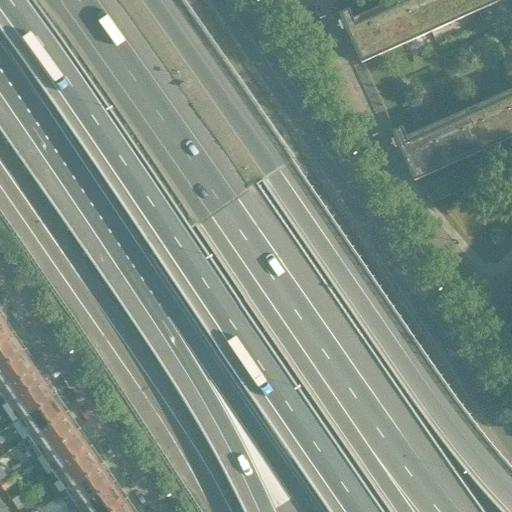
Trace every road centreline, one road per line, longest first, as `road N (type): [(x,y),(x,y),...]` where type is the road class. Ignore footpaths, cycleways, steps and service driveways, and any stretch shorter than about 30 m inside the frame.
road 1 (motorway): [(4,0),(361,511)]
road 2 (motorway): [(511,502),(465,451),(149,0)]
road 3 (motorway): [(384,451),(67,0)]
road 4 (motorway): [(511,448),(219,0)]
road 5 (motorway): [(0,174),(220,511)]
road 6 (residential): [(511,282),(497,295),(475,285),(420,218),(371,141),(302,0)]
road 7 (motorway): [(0,67),(167,309)]
road 8 (residential): [(166,511),(0,270)]
road 9 (motorway): [(167,309),(314,511)]
road 10 (motorway): [(167,309),(272,511)]
